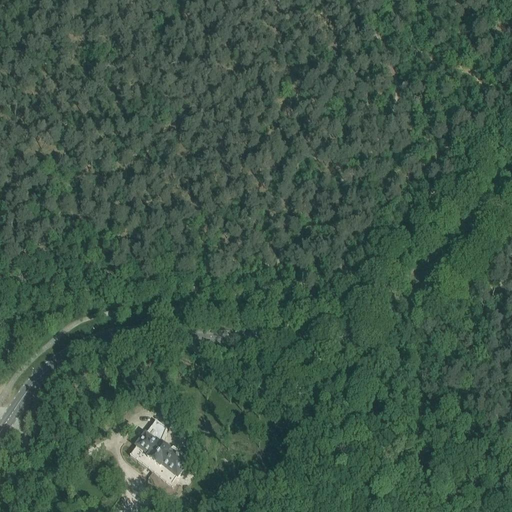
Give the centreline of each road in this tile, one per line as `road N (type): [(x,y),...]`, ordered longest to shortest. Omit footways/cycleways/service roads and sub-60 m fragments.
road 1 (secondary): [(0,432),(37,379),(94,344),(125,337),(294,338),(378,317),(450,262),(511,195)]
road 2 (track): [(199,337),(270,370),(296,374),(329,364)]
